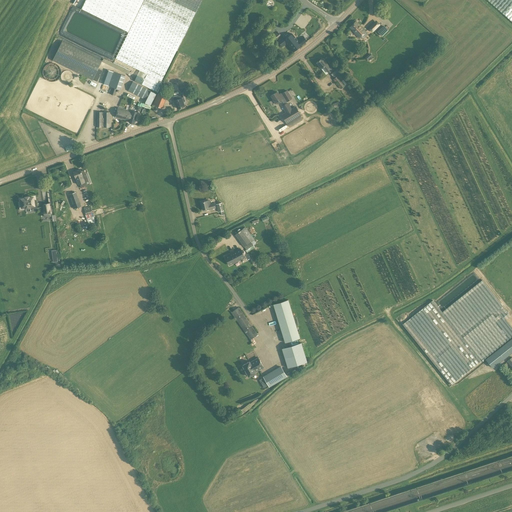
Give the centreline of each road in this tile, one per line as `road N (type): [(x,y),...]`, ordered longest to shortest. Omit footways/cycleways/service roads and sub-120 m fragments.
road 1 (motorway): [(511,398),(180,511)]
road 2 (motorway): [(220,511),(511,412)]
road 3 (unclassified): [(302,511),(425,467),(511,396)]
road 4 (unclassified): [(246,311),(201,251),(169,122)]
road 5 (tertiary): [(169,122),(256,83),(336,23)]
road 6 (tertiary): [(0,182),(169,122)]
